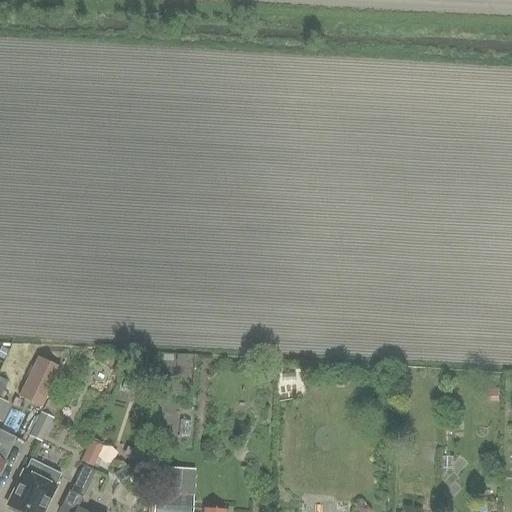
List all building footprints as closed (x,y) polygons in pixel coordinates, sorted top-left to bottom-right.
[(43,408),(62,369),(38,358),(19,397),(43,408)] [(0,398),(0,397),(8,382),(0,377),(0,421),(1,422),(10,404),(0,398)] [(53,419),(62,401),(52,396),(30,436),(42,443),(54,420),(53,419)] [(16,437),(1,430),(0,433),(0,470),(9,451),(16,437)] [(95,444),(88,461),(99,465),(106,448),(95,444)] [(42,511),(60,476),(30,462),(24,475),(21,474),(17,481),(19,483),(18,484),(7,507),(16,511),(42,511)] [(130,466),(115,475),(121,485),(136,475),(130,466)] [(96,473),(83,467),(71,492),(84,498),(96,473)] [(320,506),(322,492),(309,491),(307,504),(320,506)] [(193,511),(194,496),(156,493),(155,511),(193,511)]
